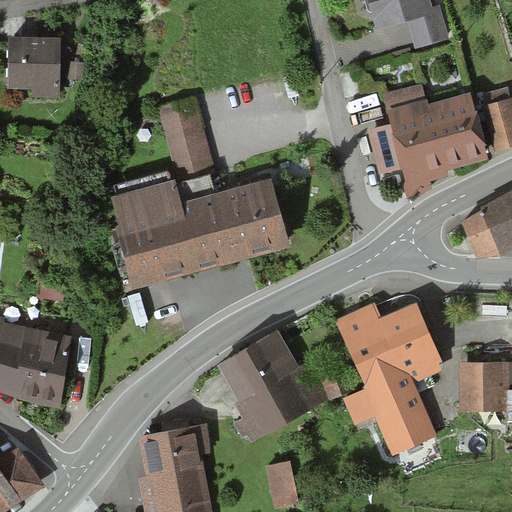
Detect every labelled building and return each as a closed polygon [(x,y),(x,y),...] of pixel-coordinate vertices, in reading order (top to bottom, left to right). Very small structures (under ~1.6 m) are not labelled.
[(430,9),(427,0),(357,0),(361,15),(371,12),(377,35),(408,27),(416,53),(450,44),(440,6),(430,9)] [(31,40),(8,40),(6,91),(29,92),(29,98),(58,99),(59,41),(31,40)] [(86,65),(69,63),(68,80),(85,82),(86,65)] [(400,169),(408,200),(431,189),(429,182),(444,178),(442,171),(487,160),(484,147),(486,147),(478,117),(476,117),(469,93),(430,103),(424,85),(383,96),(390,126),(369,132),(380,175),(400,169)] [(511,147),(511,99),(511,100),(508,89),(485,96),(488,106),(481,109),(494,153),(511,147)] [(214,164),(196,99),(158,109),(176,175),(214,164)] [(289,251),(272,182),(182,207),(176,186),(110,201),(133,293),(244,263),(289,251)] [(511,252),(511,191),(480,208),(481,213),(500,257),(511,252)] [(500,257),(481,213),(461,225),(476,260),(500,257)] [(67,286),(41,282),(39,299),(65,302),(67,286)] [(373,304),(337,319),(367,387),(342,398),(355,427),(376,418),(393,456),(438,436),(415,383),(444,371),(440,363),(444,361),(417,301),(379,317),(373,304)] [(0,394),(17,401),(59,409),(74,337),(4,323),(5,316),(0,315),(0,394)] [(279,333),(218,368),(239,404),(235,406),(243,420),(235,425),(243,439),(248,436),(252,443),(329,398),(311,362),(300,368),(279,333)] [(356,389),(338,349),(311,362),(329,398),(330,400),(356,389)] [(511,363),(460,363),(460,414),(506,414),(506,422),(511,422),(511,363)] [(206,426),(138,439),(146,477),(139,478),(145,511),(211,511),(200,451),(210,449),(206,426)] [(0,463),(0,511),(9,511),(45,488),(20,450),(0,463)] [(296,504),(288,463),(264,468),(272,509),(296,504)]
